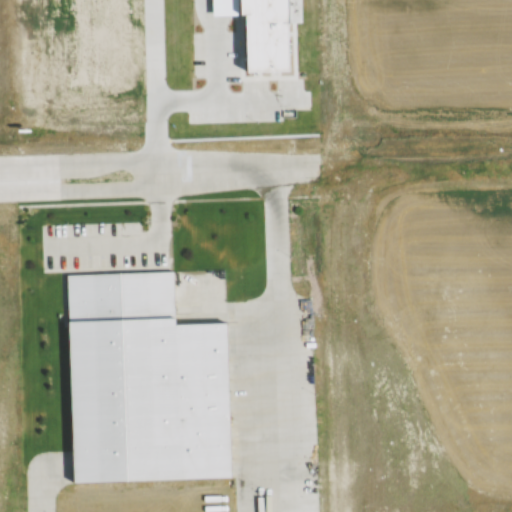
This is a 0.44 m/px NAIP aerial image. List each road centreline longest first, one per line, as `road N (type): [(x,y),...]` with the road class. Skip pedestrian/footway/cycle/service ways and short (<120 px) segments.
road 1 (residential): [(347,167),(160,172)]
road 2 (residential): [(0,194),(114,192),(160,172)]
road 3 (residential): [(160,172),(0,164)]
